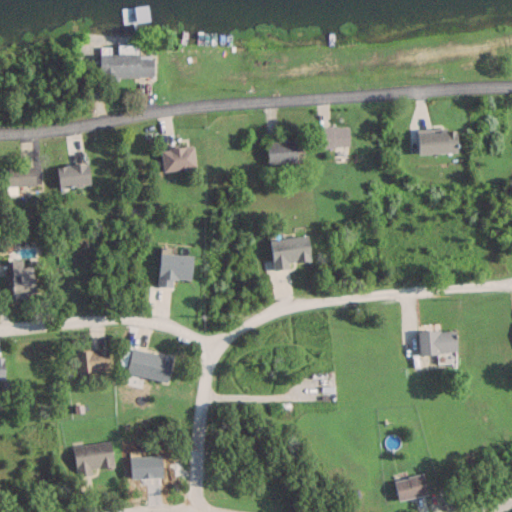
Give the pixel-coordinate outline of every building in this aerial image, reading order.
[(153,76),(153,56),(139,56),(139,52),(99,52),(100,77),(153,76)] [(350,125),(317,125),(317,146),(350,146),(350,125)] [(459,152),(459,130),(419,130),(419,152),(459,152)] [(266,139),(266,161),(296,161),(296,139),(266,139)] [(161,147),(163,169),(196,167),(195,144),(161,147)] [(59,187),(91,182),(88,161),(56,166),(59,187)] [(35,184),(35,165),(6,165),(6,184),(35,184)] [(272,266),(311,263),(309,235),(270,238),(272,266)] [(193,253),(159,253),(158,285),(173,286),(173,278),(192,278),(193,253)] [(35,298),(35,259),(13,259),(13,298),(35,298)] [(420,352),(457,351),(455,328),(419,330),(420,352)] [(77,372),(110,369),(108,347),(75,349),(77,372)] [(167,381),(173,356),(131,347),(126,372),(167,381)] [(111,440),(73,445),(76,473),(115,468),(111,440)] [(389,478),(392,498),(422,494),(420,475),(389,478)]
